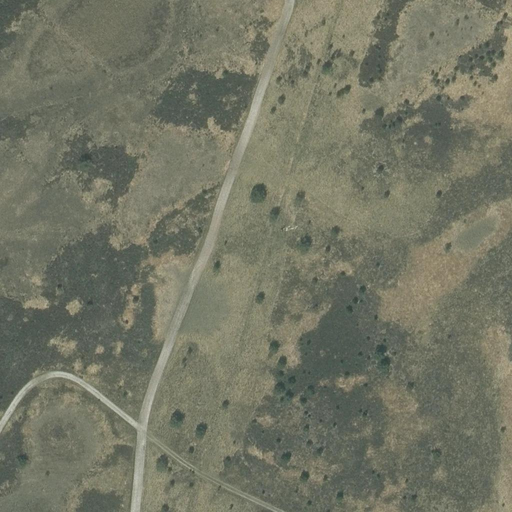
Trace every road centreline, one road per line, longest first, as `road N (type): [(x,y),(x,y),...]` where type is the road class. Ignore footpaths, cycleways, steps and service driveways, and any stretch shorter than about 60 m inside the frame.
road 1 (track): [(135,511),(143,418),(289,0)]
road 2 (track): [(0,425),(22,393),(61,376),(192,470),(267,511)]
